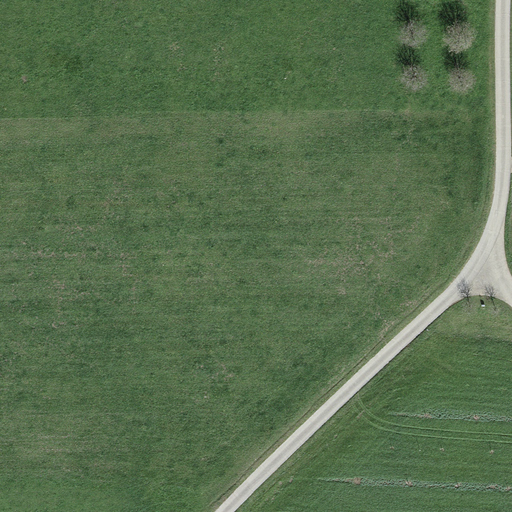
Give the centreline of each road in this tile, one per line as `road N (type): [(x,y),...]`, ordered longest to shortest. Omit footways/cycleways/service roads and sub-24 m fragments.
road 1 (track): [(223,511),(479,259)]
road 2 (track): [(479,259),(503,159),(503,0)]
